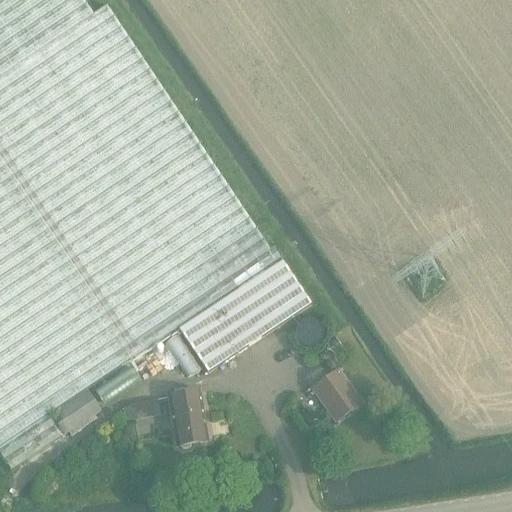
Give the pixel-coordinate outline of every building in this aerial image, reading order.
[(0,0),(0,456),(10,472),(63,436),(100,412),(87,393),(178,331),(281,263),(273,249),(270,251),(106,7),(93,15),(82,0),(0,0)] [(310,306),(281,263),(178,331),(207,374),(310,306)] [(309,352),(332,331),(312,309),(289,330),(309,352)] [(311,391),(335,423),(361,405),(338,372),(311,391)] [(189,449),(190,446),(207,443),(199,393),(167,398),(176,448),(179,448),(182,451),(189,449)] [(160,401),(127,402),(128,417),(160,416),(160,401)]
